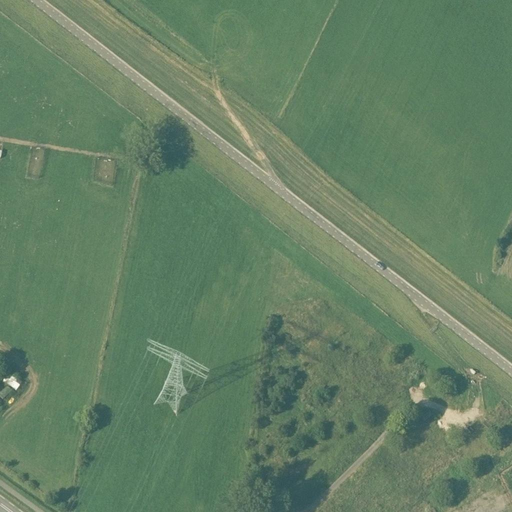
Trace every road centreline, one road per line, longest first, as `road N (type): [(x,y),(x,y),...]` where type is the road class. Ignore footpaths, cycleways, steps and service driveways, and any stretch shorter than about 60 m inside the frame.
road 1 (tertiary): [(511,375),(29,0)]
road 2 (track): [(493,511),(436,441),(270,299),(174,484),(156,506),(138,511)]
road 3 (track): [(417,301),(472,376),(474,417),(326,497),(272,471),(225,471),(201,511)]
road 4 (motorway): [(511,429),(365,511)]
